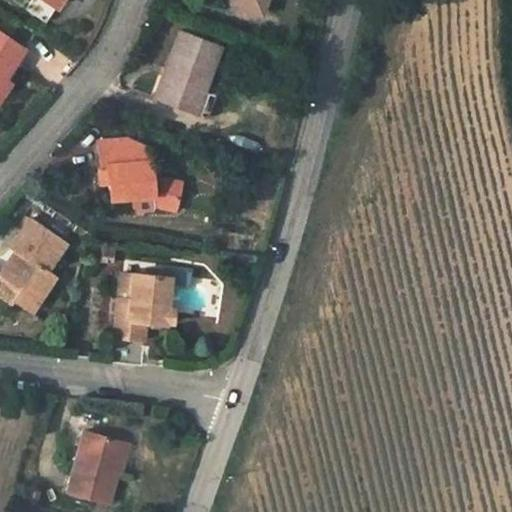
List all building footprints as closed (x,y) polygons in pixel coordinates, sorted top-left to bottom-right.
[(229,0),(229,1),(260,14),(264,0),(229,0)] [(160,99),(193,111),(204,82),(218,45),(179,30),(165,66),(171,69),(160,99)] [(0,85),(4,79),(24,50),(0,34),(0,85)] [(171,69),(165,66),(153,96),(160,99),(171,69)] [(0,96),(9,82),(4,79),(0,85),(0,96)] [(216,86),(204,82),(193,111),(205,116),(216,86)] [(98,141),(100,166),(107,166),(109,183),(110,197),(132,196),(133,209),(153,208),(153,203),(175,208),(181,182),(152,174),(150,148),(129,138),(98,141)] [(101,183),(109,183),(107,166),(100,166),(101,183)] [(18,254),(2,276),(18,287),(12,298),(30,311),(54,276),(46,270),(64,244),(29,220),(10,248),(18,254)] [(101,245),(99,260),(115,262),(116,247),(101,245)] [(152,268),(152,275),(171,277),(172,271),(152,268)] [(119,271),(116,298),(130,299),(133,272),(119,271)] [(130,299),(116,298),(108,362),(138,365),(143,322),(165,324),(171,277),(152,275),(133,272),(130,299)] [(0,278),(0,289),(12,298),(18,287),(2,276),(0,278)] [(124,443),(84,431),(68,490),(106,502),(124,443)]
